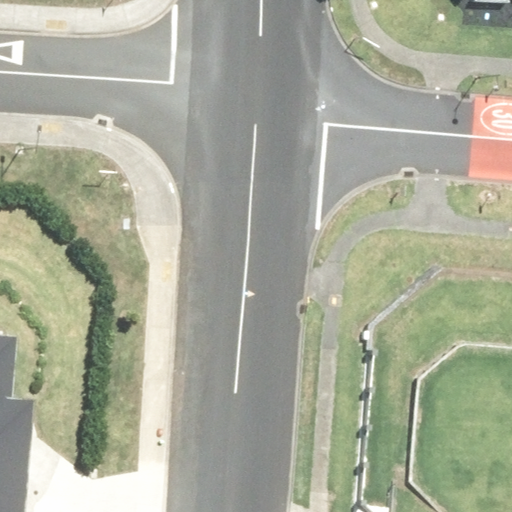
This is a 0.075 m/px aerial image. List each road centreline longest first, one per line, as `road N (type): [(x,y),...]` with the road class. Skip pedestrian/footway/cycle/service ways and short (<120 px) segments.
road 1 (residential): [(267,122),(238,511)]
road 2 (residential): [(267,122),(170,72),(0,62)]
road 3 (residential): [(267,122),(511,144)]
road 4 (residential): [(274,0),(267,122)]
